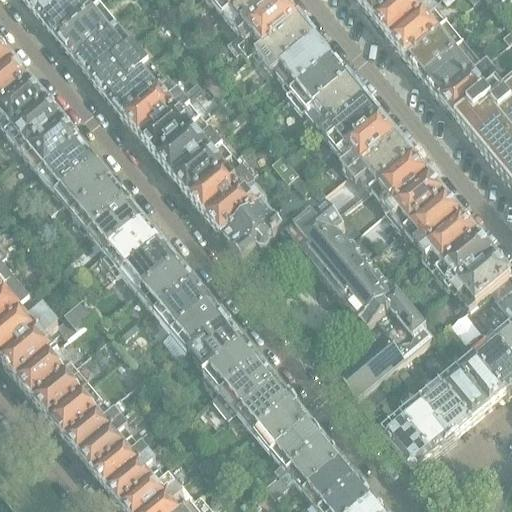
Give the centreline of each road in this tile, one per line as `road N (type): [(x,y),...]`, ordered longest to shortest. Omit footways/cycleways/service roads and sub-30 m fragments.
road 1 (residential): [(0,15),(405,511)]
road 2 (residential): [(511,244),(308,0)]
road 3 (residential): [(93,511),(0,397)]
